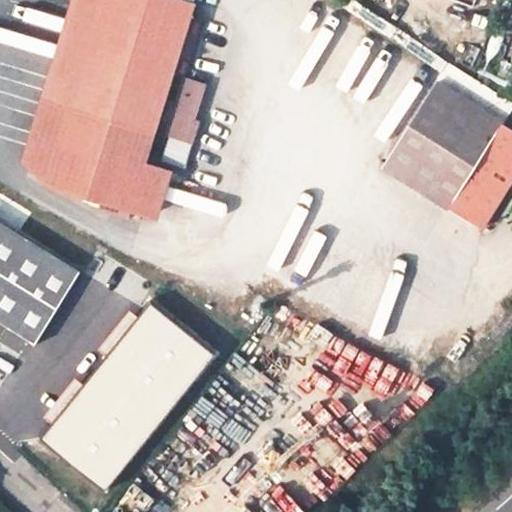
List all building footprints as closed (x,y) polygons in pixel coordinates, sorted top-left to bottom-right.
[(134,193),(65,173),(50,159),(99,0),(140,0),(190,15),(194,1),(191,1),(188,0),(77,0),(28,161),(52,184),(150,213),(164,168),(144,162),(134,193)] [(190,15),(140,0),(99,0),(50,159),(65,173),(134,193),(144,162),(173,70),(190,15)] [(190,15),(173,70),(182,73),(200,18),(190,15)] [(511,31),(496,81),(511,86),(511,31)] [(472,78),(447,62),(383,165),(481,227),(511,177),(511,127),(495,117),(506,99),(472,78)] [(197,118),(190,116),(201,81),(182,75),(174,99),(169,97),(162,120),(167,122),(166,126),(163,133),(167,134),(159,158),(183,165),(190,142),(197,118)] [(0,322),(33,343),(79,268),(0,219),(0,322)]
